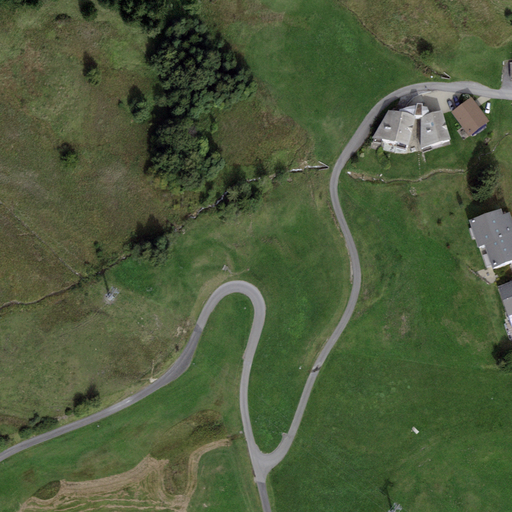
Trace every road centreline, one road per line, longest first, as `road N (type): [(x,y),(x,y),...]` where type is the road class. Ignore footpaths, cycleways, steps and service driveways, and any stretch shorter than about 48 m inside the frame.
road 1 (unclassified): [(260,459),(284,446),(355,292),(354,257),(333,191),(345,153),(378,107),(405,90),(511,95)]
road 2 (unclassified): [(0,457),(164,380),(211,302),(236,285),(259,303),(243,405),(260,459)]
